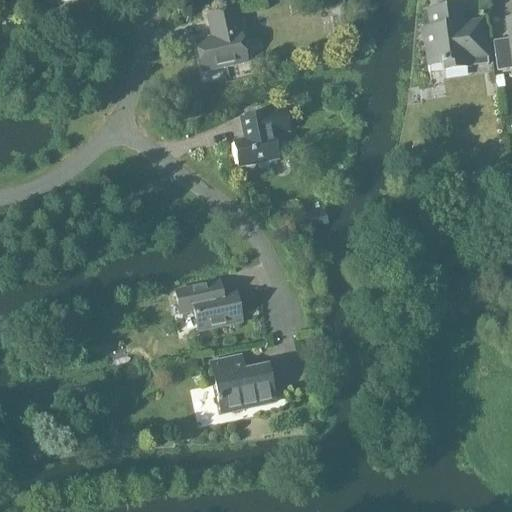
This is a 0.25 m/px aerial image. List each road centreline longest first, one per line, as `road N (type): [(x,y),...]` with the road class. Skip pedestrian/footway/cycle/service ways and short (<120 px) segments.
road 1 (residential): [(287,331),(259,243),(115,129)]
road 2 (residential): [(0,198),(43,186),(115,129)]
road 3 (residential): [(115,129),(142,62),(143,0)]
